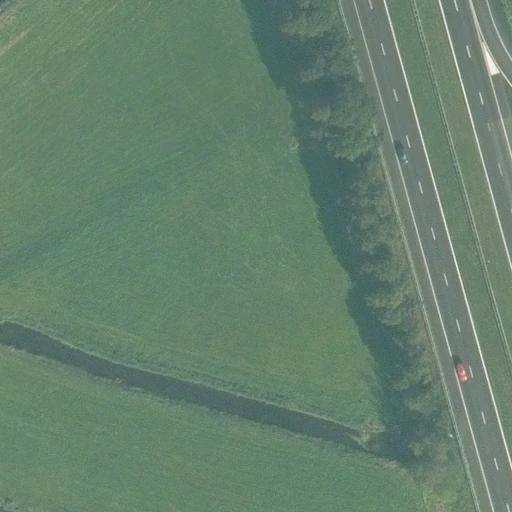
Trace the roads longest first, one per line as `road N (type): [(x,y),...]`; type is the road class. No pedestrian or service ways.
road 1 (motorway): [(371,0),(510,511)]
road 2 (motorway): [(511,210),(454,0)]
